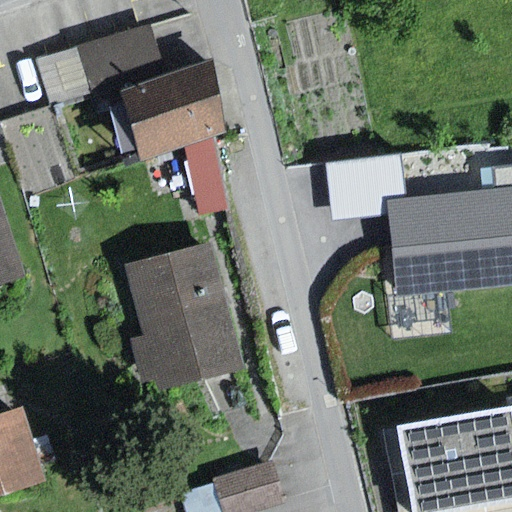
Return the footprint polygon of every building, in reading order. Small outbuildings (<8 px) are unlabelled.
[(152,27),(37,61),(50,106),(165,72),(152,27)] [(217,65),(126,92),(146,159),(185,148),(215,139),(232,135),(217,65)] [(215,139),(185,148),(202,219),(230,211),(215,139)] [(390,202),(407,200),(404,154),(328,163),(334,223),(391,215),(390,202)] [(391,215),(398,297),(449,292),(511,286),(511,165),(495,167),(497,192),(407,200),(390,202),(391,215)] [(0,181),(0,285),(29,276),(0,181)] [(213,244),(129,264),(161,392),(244,371),(213,244)] [(453,334),(449,292),(398,297),(392,298),(397,340),(453,334)] [(401,511),(511,511),(511,411),(387,434),(401,511)] [(26,417),(0,424),(0,502),(47,489),(26,417)] [(275,464),(216,480),(224,511),(258,511),(286,505),(275,464)]
